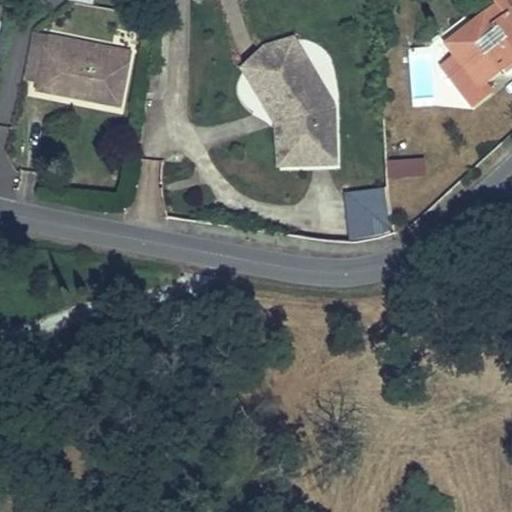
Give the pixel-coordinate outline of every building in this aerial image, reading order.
[(497,27),(487,14),(448,44),(458,57),(444,68),(474,105),(489,93),(483,86),(511,63),(511,0),(506,0),(499,6),(509,17),(497,27)] [(499,6),(487,14),(497,27),(509,17),(499,6)] [(263,36),(240,58),(251,77),(304,46),(293,28),(263,36)] [(36,33),(26,80),(42,83),(41,89),(121,104),(129,66),(49,50),(52,35),(36,33)] [(132,51),(52,35),(49,50),(129,66),(132,51)] [(304,46),(251,77),(264,99),(272,94),(285,115),(285,160),(332,160),(332,105),(304,46)] [(272,94),(264,99),(277,122),(278,160),(285,160),(285,115),(272,94)] [(385,180),(426,179),(425,159),(384,161),(385,180)] [(389,190),(345,192),(346,237),(390,236),(389,190)]
